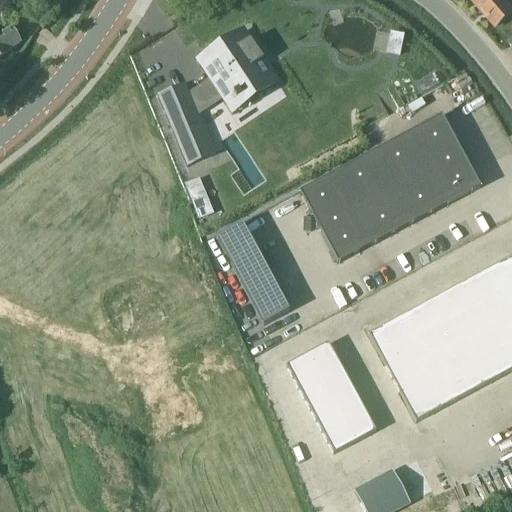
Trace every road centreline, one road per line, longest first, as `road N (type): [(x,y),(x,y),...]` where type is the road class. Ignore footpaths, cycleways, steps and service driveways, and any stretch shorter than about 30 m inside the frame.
road 1 (residential): [(10,128),(166,511)]
road 2 (unclassified): [(10,128),(60,83),(119,0)]
road 3 (unclassified): [(433,0),(460,21),(511,93)]
